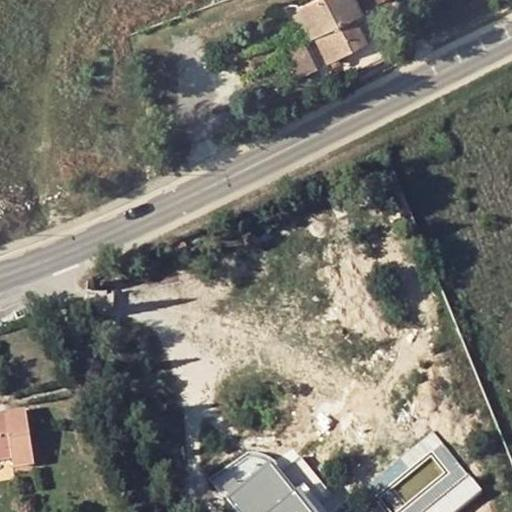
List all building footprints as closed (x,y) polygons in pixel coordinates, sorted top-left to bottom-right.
[(328,62),(330,61),(338,57),(368,42),(355,16),(362,12),(355,0),(314,0),(299,8),(314,37),(315,36),(328,62)] [(305,40),(287,48),(301,77),(319,69),(305,40)] [(341,64),(338,57),(330,61),(333,68),(341,64)] [(25,410),(0,414),(0,459),(11,457),(13,466),(33,463),(25,410)] [(331,511),(328,509),(332,502),(315,482),(285,504),(268,483),(237,510),(238,511),(331,511)]
